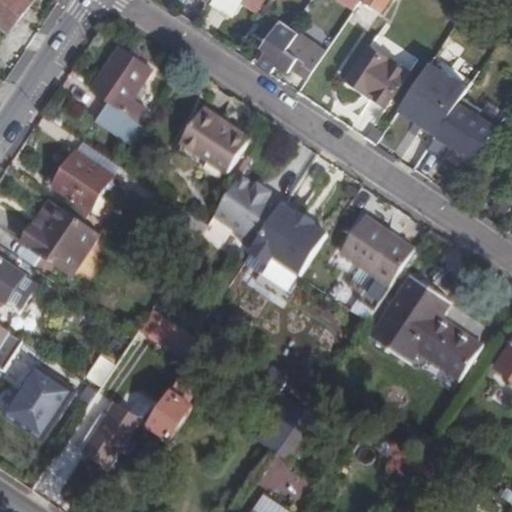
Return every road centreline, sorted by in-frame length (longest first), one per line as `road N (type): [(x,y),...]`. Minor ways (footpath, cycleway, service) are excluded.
road 1 (residential): [(511,259),(120,0)]
road 2 (residential): [(0,136),(90,0)]
